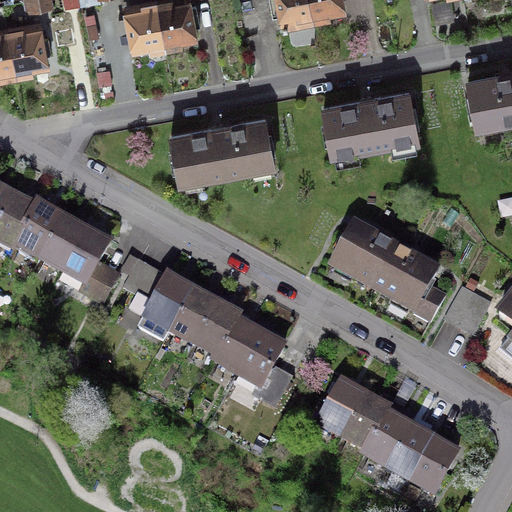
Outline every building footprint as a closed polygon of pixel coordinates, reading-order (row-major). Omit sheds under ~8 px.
[(51,7),(49,0),(33,0),(29,1),(31,11),(51,7)] [(166,50),(157,2),(156,0),(124,0),(126,8),(128,18),(118,20),(121,35),(131,33),(135,56),(149,53),(166,50)] [(170,0),(157,2),(166,50),(183,47),(196,44),(191,21),(198,19),(195,6),(189,7),(187,0),(170,0)] [(300,24),(314,22),(309,0),(271,0),(273,10),(280,9),(284,30),(287,29),(287,27),(300,24)] [(343,10),(341,0),(309,0),(314,22),(322,21),(329,19),(328,13),(343,10)] [(3,6),(0,6),(0,73),(1,74),(1,77),(2,80),(17,77),(8,30),(3,6)] [(39,25),(8,30),(17,77),(32,75),(32,71),(31,68),(46,65),(39,25)] [(511,73),(491,77),(468,82),(476,126),(511,119),(511,73)] [(366,101),(324,108),(332,153),(417,137),(409,93),(366,101)] [(218,128),(171,137),(180,181),(273,164),(265,119),(218,128)] [(0,217),(12,197),(3,192),(4,190),(1,188),(0,187),(0,217)] [(12,197),(0,217),(0,242),(13,250),(16,245),(35,210),(27,205),(28,203),(25,201),(22,200),(21,202),(12,197)] [(35,210),(16,245),(39,258),(61,219),(52,214),(54,211),(51,210),(48,208),(47,210),(38,205),(35,210)] [(61,219),(39,258),(62,271),(85,232),(76,227),(77,225),(74,223),(71,222),(70,224),(61,219)] [(395,249),(353,226),(332,266),(352,277),(373,289),(395,249)] [(85,232),(62,271),(93,288),(89,296),(103,304),(107,296),(118,277),(97,266),(109,245),(99,240),(101,237),(98,236),(95,234),(93,237),(85,232)] [(437,272),(395,249),(373,289),(402,305),(431,321),(444,298),(427,289),(437,272)] [(153,304),(139,328),(164,342),(170,331),(192,291),(183,287),(184,284),(181,283),(178,281),(177,283),(138,262),(123,288),(137,296),(137,295),(153,304)] [(491,304),(462,288),(445,319),(474,334),(491,304)] [(192,291),(170,331),(193,344),(215,304),(206,300),(208,297),(205,296),(201,294),(200,296),(192,291)] [(511,297),(499,314),(511,324),(511,333),(508,338),(510,339),(502,349),(511,357),(511,297)] [(215,304),(193,344),(216,357),(236,322),(238,318),(230,313),(231,310),(228,309),(225,307),(224,309),(215,304)] [(445,321),(433,342),(461,359),(473,339),(445,321)] [(216,357),(214,361),(237,374),(259,335),(251,330),(253,328),(249,326),(246,324),(245,327),(236,322),(216,357)] [(259,335),(237,374),(266,390),(261,399),(275,407),(291,379),(272,369),(284,348),(274,343),(275,341),(272,339),(270,338),(268,340),(259,335)] [(341,384),(319,423),(342,437),(365,397),(356,393),(358,390),(354,389),(351,387),(350,389),(341,384)] [(365,397),(342,437),(366,450),(386,415),(388,411),(380,406),(381,404),(378,402),(375,400),(374,402),(365,397)] [(366,450),(364,454),(387,467),(410,428),(401,423),(402,421),(399,419),(396,417),(394,419),(386,415),(366,450)] [(410,428),(387,467),(410,480),(433,441),(424,436),(425,434),(422,432),(419,430),(418,432),(410,428)] [(433,441),(410,480),(435,494),(457,455),(448,450),(449,448),(446,446),(443,444),(442,446),(433,441)]
